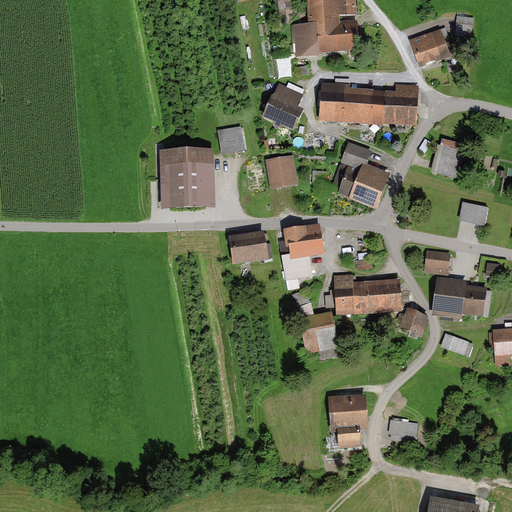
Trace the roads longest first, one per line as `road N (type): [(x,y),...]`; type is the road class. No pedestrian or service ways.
road 1 (residential): [(392,232),(436,339),(381,403),(378,464),(511,488)]
road 2 (unclassified): [(0,225),(380,226)]
road 3 (unclassified): [(380,226),(434,114),(468,104),(511,114)]
road 4 (track): [(443,108),(399,36),(364,0)]
road 5 (residential): [(392,232),(511,255)]
